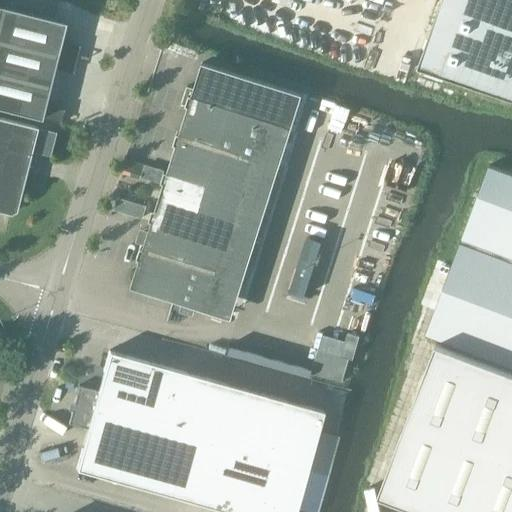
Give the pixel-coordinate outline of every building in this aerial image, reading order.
[(511,95),(511,0),(441,0),(419,63),(511,95)] [(0,8),(0,107),(61,123),(64,109),(44,104),(54,68),(73,73),(80,46),(61,41),(65,22),(1,6),(0,8)] [(257,159),(280,166),(292,127),(303,94),(202,63),(194,88),(187,86),(185,93),(182,104),(188,106),(180,134),(177,133),(174,144),(176,145),(168,172),(165,171),(162,182),(164,183),(156,210),(153,209),(150,220),(152,221),(143,248),(141,247),(138,258),(140,259),(131,287),(172,300),(209,312),(257,159)] [(0,211),(10,215),(16,211),(31,152),(50,157),(56,133),(0,118),(0,211)] [(511,172),(490,164),(426,334),(511,367),(511,172)] [(511,511),(511,372),(436,343),(379,495),(424,511),(511,511)] [(233,511),(295,511),(323,410),(109,351),(98,391),(79,385),(68,423),(88,428),(76,468),(233,511)]
